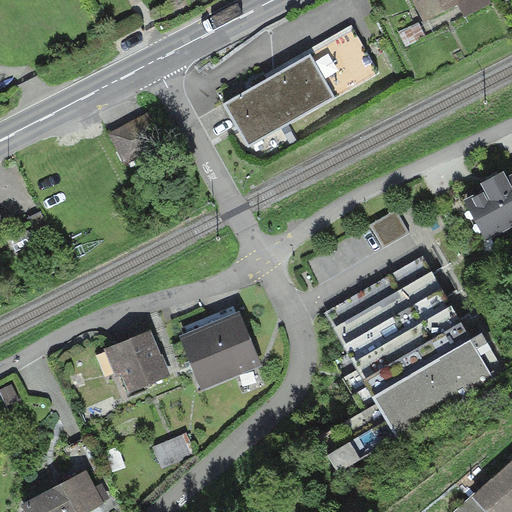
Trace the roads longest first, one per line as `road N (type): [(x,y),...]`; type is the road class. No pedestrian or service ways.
road 1 (track): [(0,370),(84,324),(230,278),(360,196),(511,123)]
road 2 (residential): [(157,65),(298,322),(306,351),(302,381),(281,408),(163,511)]
road 3 (primary): [(0,146),(157,65)]
road 4 (primary): [(157,65),(282,0)]
